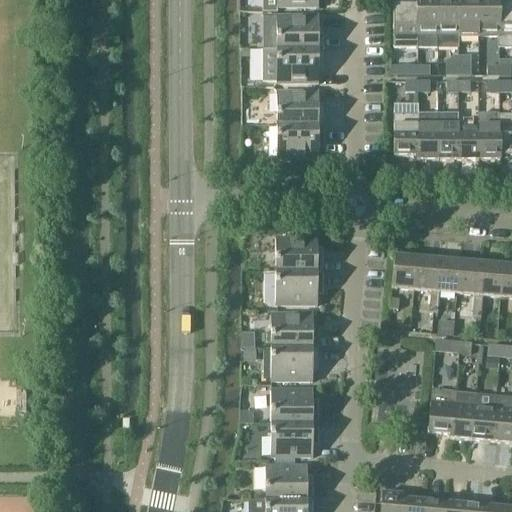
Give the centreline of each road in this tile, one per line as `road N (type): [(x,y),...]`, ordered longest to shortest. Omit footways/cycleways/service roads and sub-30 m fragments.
road 1 (tertiary): [(160,511),(179,399),(180,201)]
road 2 (residential): [(357,207),(349,330),(358,357),(348,461)]
road 3 (residential): [(357,207),(353,0)]
road 4 (tertiary): [(180,201),(179,0)]
road 5 (residential): [(357,207),(180,201)]
road 6 (residential): [(348,461),(511,476)]
road 7 (residential): [(511,221),(357,207)]
